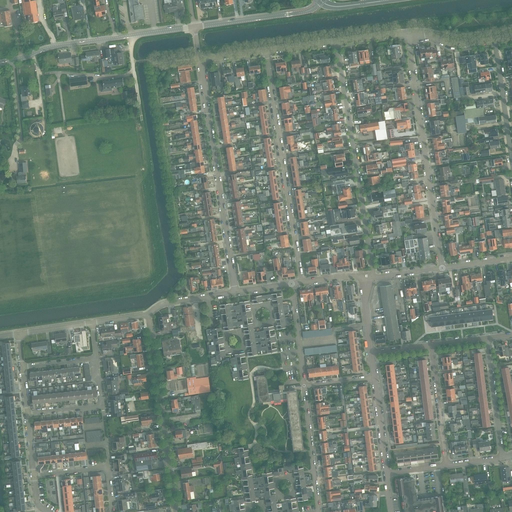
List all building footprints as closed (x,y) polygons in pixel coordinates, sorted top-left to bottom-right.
[(36,0),(22,0),(25,14),(29,14),(30,22),(40,20),(36,0)] [(101,15),(106,15),(105,5),(100,6),(99,0),(93,0),(95,11),(96,11),(96,17),(101,17),(101,15)] [(128,0),(132,22),(136,22),(136,20),(145,19),(143,4),(140,5),(140,3),(139,4),(138,0),(128,0)] [(164,6),(164,9),(165,9),(166,13),(174,12),(174,11),(182,9),(181,1),(185,0),(165,0),(164,0),(165,6),(164,6)] [(208,7),(207,0),(198,0),(200,8),(208,7)] [(53,7),(53,11),(54,19),(65,17),(64,12),(67,12),(66,5),(61,6),(62,10),(58,11),(57,6),(53,7)] [(73,8),(74,20),(85,19),(83,7),(73,8)] [(10,10),(0,11),(0,22),(3,22),(4,24),(4,26),(11,25),(11,20),(10,10)] [(390,49),(387,50),(388,55),(391,55),(392,58),(400,57),(399,46),(390,47),(390,49)] [(431,47),(425,48),(427,60),(430,59),(430,57),(437,56),(436,49),(432,50),(431,47)] [(111,49),(112,54),(114,54),(115,61),(116,61),(117,65),(124,64),(122,53),(118,53),(117,48),(111,49)] [(427,60),(425,48),(420,49),(420,50),(421,55),(421,58),(424,58),(425,65),(428,64),(427,60)] [(363,50),(358,50),(359,58),(360,61),(362,61),(365,60),(366,60),(369,60),(369,57),(370,57),(369,54),(368,49),(363,50)] [(86,53),(86,55),(82,56),(82,61),(93,59),(93,62),(94,62),(98,61),(97,59),(101,58),(100,51),(86,53)] [(350,63),(351,68),(358,67),(356,51),(349,52),(350,63)] [(59,54),(60,63),(65,62),(65,63),(70,62),(71,66),(79,64),(78,57),(72,58),(71,52),(59,54)] [(486,53),(480,54),(480,55),(480,57),(481,64),(488,63),(486,53)] [(475,58),(475,55),(466,56),(466,58),(465,58),(465,56),(461,57),(459,57),(460,64),(467,63),(468,73),(477,72),(477,69),(475,58)] [(291,61),(292,67),(291,67),(292,71),(298,70),(298,67),(301,66),(300,60),(291,61)] [(276,63),(276,69),(277,69),(277,72),(281,71),(287,70),(285,62),(276,63)] [(191,64),(178,66),(180,77),(182,76),(183,82),(191,81),(189,70),(192,69),(191,64)] [(237,76),(235,76),(236,88),(242,87),(242,85),(241,85),(240,79),(241,79),(241,75),(245,75),(244,67),(236,68),(237,76)] [(232,75),(231,69),(223,70),(224,76),(229,76),(229,79),(232,78),(232,75)] [(392,75),(393,78),(403,76),(402,70),(392,72),(391,69),(384,70),(385,73),(388,73),(389,75),(392,75)] [(480,70),(477,70),(478,77),(481,76),(481,79),(484,78),(484,80),(485,80),(485,81),(488,80),(488,79),(489,79),(488,78),(490,77),(489,73),(489,72),(486,72),(485,69),(480,70)] [(435,72),(423,74),(424,79),(427,79),(433,78),(433,75),(435,75),(441,74),(441,71),(435,72)] [(222,79),(223,82),(220,82),(218,72),(210,73),(212,86),(217,85),(217,89),(224,88),(223,85),(227,85),(226,79),(222,79)] [(70,78),(71,86),(88,84),(87,76),(70,78)] [(353,80),(354,86),(363,85),(362,81),(365,81),(364,76),(361,77),(361,78),(353,80)] [(403,76),(393,78),(393,82),(386,83),(387,88),(394,87),(393,84),(404,82),(403,76)] [(103,80),(103,84),(100,84),(101,92),(112,90),(111,87),(124,85),(123,77),(103,80)] [(316,86),(316,87),(333,84),(332,78),(323,80),(320,80),(320,82),(320,83),(315,84),(315,86),(316,86)] [(462,78),(458,79),(458,80),(458,82),(458,83),(459,86),(459,87),(460,87),(460,88),(462,87),(469,86),(468,82),(464,83),(463,78),(462,78)] [(474,86),(470,87),(471,94),(475,93),(488,92),(489,93),(491,92),(492,91),(491,83),(474,86)] [(22,94),(21,94),(23,108),(29,107),(28,100),(26,101),(25,95),(31,95),(29,85),(21,86),(22,94)] [(425,89),(426,93),(436,92),(436,85),(425,87),(425,89)] [(253,94),(253,97),(266,95),(265,89),(258,90),(259,94),(256,94),(253,94)] [(405,92),(398,93),(399,97),(399,98),(397,98),(395,98),(396,101),(399,100),(406,98),(405,92)] [(324,100),(325,107),(329,107),(329,105),(336,104),(336,103),(337,103),(336,100),(335,100),(335,99),(326,100),(324,100)] [(464,115),(465,119),(485,116),(484,108),(494,107),(493,99),(483,101),(476,102),(477,108),(476,108),(476,107),(475,102),(464,103),(466,112),(464,115)] [(219,103),(219,109),(226,108),(225,104),(228,104),(232,103),(232,101),(228,101),(225,102),(219,103)] [(394,110),(385,112),(386,119),(396,118),(396,119),(401,118),(401,114),(402,114),(407,113),(406,110),(408,110),(407,102),(400,103),(396,107),(394,108),(394,110)] [(253,111),(253,114),(266,112),(265,105),(259,106),(260,110),(257,111),(253,111)] [(366,116),(365,111),(371,111),(370,106),(357,108),(358,117),(366,116)] [(220,115),(221,121),(228,120),(227,116),(230,116),(230,115),(234,115),(234,112),(230,113),(227,113),(220,115)] [(266,112),(253,114),(254,117),(260,116),(261,120),(267,120),(266,112)] [(456,116),(457,125),(465,124),(464,115),(456,116)] [(467,119),(468,123),(474,122),(474,125),(479,124),(493,122),(493,123),(496,123),(496,122),(495,115),(467,119)] [(403,120),(396,121),(397,129),(404,128),(404,129),(411,128),(409,120),(403,120)] [(379,122),(366,124),(368,130),(375,129),(377,140),(387,138),(384,121),(379,121),(379,122)] [(298,123),(285,125),(286,131),(293,130),(296,129),(295,126),(298,125),(298,123)] [(465,124),(457,125),(458,134),(466,132),(467,132),(465,124)] [(33,128),(33,129),(33,130),(34,131),(34,132),(35,132),(35,133),(36,133),(37,133),(38,133),(39,132),(40,131),(41,131),(41,130),(41,129),(41,128),(41,127),(40,126),(39,125),(38,125),(37,125),(35,125),(34,126),(33,127),(33,128)] [(392,125),(386,126),(388,138),(394,137),(392,125)] [(192,133),(199,132),(198,126),(191,127),(192,131),(185,132),(185,133),(185,134),(189,134),(192,133)] [(489,129),(483,130),(484,134),(485,138),(485,139),(493,137),(498,136),(497,129),(489,130),(489,129)] [(299,134),(287,136),(288,143),(294,142),(297,142),(296,138),(299,137),(299,134)] [(493,137),(485,139),(479,139),(480,143),(485,142),(489,142),(490,149),(500,148),(499,141),(493,142),(493,140),(493,137)] [(294,142),(288,143),(289,151),(292,150),(292,152),(297,151),(296,149),(298,149),(297,142),(294,142)] [(405,147),(405,150),(414,149),(413,142),(405,144),(405,147)] [(364,147),(365,154),(374,152),(373,146),(369,146),(369,144),(364,145),(364,147)] [(414,149),(405,150),(405,151),(406,152),(407,157),(415,156),(414,149)] [(374,152),(365,154),(366,161),(380,159),(379,151),(374,152)] [(261,158),(261,160),(273,159),(272,152),(266,153),(267,158),(264,158),(264,157),(261,158)] [(337,159),(335,159),(336,167),(339,166),(343,166),(342,161),(345,160),(344,153),(336,155),(337,159)] [(261,160),(261,163),(264,163),(264,161),(267,161),(268,167),(274,166),(273,159),(261,160)] [(19,176),(17,176),(17,183),(27,182),(26,175),(24,176),(24,172),(27,171),(26,162),(19,163),(20,172),(18,172),(19,176)] [(408,163),(409,172),(418,170),(417,163),(414,164),(414,163),(408,163)] [(367,165),(368,172),(368,174),(375,173),(375,171),(378,170),(377,164),(367,165)] [(448,179),(447,173),(450,172),(449,166),(440,167),(441,174),(438,175),(439,180),(448,179)] [(326,169),(321,170),(322,175),(329,174),(329,175),(335,174),(336,177),(339,177),(339,178),(343,177),(343,176),(348,175),(347,169),(340,170),(340,167),(326,169)] [(178,171),(171,172),(172,175),(172,180),(179,179),(186,178),(185,173),(185,170),(178,171)] [(266,176),(263,176),(263,179),(267,178),(276,177),(274,170),(269,171),(269,176),(266,177),(266,176)] [(298,170),(292,171),(293,178),(307,177),(306,174),(301,175),(302,175),(299,176),(299,175),(298,170)] [(418,170),(409,172),(403,173),(403,177),(410,176),(410,179),(419,177),(418,170)] [(307,177),(293,178),(294,186),(300,185),(299,180),(306,179),(310,179),(309,176),(307,177)] [(368,177),(370,185),(377,184),(381,183),(380,176),(376,177),(375,176),(368,177)] [(229,181),(230,186),(237,185),(237,180),(240,179),(240,182),(244,181),(243,178),(229,181)] [(493,192),(493,194),(495,196),(497,195),(505,194),(503,179),(495,180),(496,191),(494,191),(493,192)] [(345,183),(336,184),(337,195),(343,194),(351,192),(350,187),(346,187),(345,183)] [(408,189),(408,193),(421,191),(420,185),(418,185),(417,183),(412,184),(412,186),(411,186),(409,186),(409,189),(408,189)] [(262,191),(263,194),(278,191),(277,184),(271,185),(272,190),(269,191),(269,190),(265,190),(262,191)] [(441,191),(441,196),(441,197),(454,195),(453,192),(459,191),(459,188),(457,188),(457,186),(452,187),(452,186),(448,186),(448,184),(440,185),(441,191)] [(375,194),(371,195),(373,203),(385,201),(384,199),(396,197),(395,189),(375,193),(375,194)] [(421,191),(408,193),(406,194),(407,199),(404,200),(405,204),(413,203),(412,199),(413,199),(413,200),(422,199),(421,191)] [(195,198),(196,200),(211,197),(210,192),(202,193),(202,197),(200,197),(195,198)] [(351,192),(343,194),(337,195),(338,201),(346,200),(346,199),(352,198),(351,192)] [(296,197),(297,204),(303,203),(302,196),(305,196),(305,199),(309,198),(308,195),(302,196),(296,197)] [(507,197),(493,198),(494,202),(494,205),(499,205),(508,204),(507,197)] [(442,200),(443,207),(450,206),(450,202),(455,202),(454,199),(442,200)] [(269,211),(272,211),(281,209),(280,202),(274,203),(274,208),(268,209),(269,211)] [(383,210),(374,211),(375,218),(383,217),(383,213),(388,212),(387,209),(391,208),(394,208),(397,208),(396,204),(393,205),(391,205),(382,207),(383,210)] [(341,210),(343,219),(355,216),(354,208),(348,209),(341,210)] [(497,210),(494,211),(495,214),(495,217),(499,216),(509,215),(509,209),(497,210)] [(304,210),(298,211),(299,218),(305,217),(304,213),(307,212),(307,210),(304,210)] [(328,220),(329,225),(335,224),(333,210),(327,211),(327,217),(328,220)] [(424,211),(416,212),(417,215),(413,216),(414,220),(420,219),(420,218),(425,217),(424,211)] [(468,226),(471,225),(472,226),(476,226),(475,217),(470,218),(470,217),(467,218),(468,226)] [(392,222),(394,233),(395,236),(403,235),(400,220),(392,222)] [(510,220),(503,221),(503,225),(501,225),(501,228),(511,227),(510,220)] [(412,222),(409,223),(410,226),(415,225),(416,233),(427,231),(426,228),(427,228),(427,224),(426,224),(418,225),(417,222),(412,222)] [(381,223),(381,224),(376,225),(377,233),(383,232),(383,229),(385,228),(385,227),(386,227),(385,223),(381,223)] [(271,227),(271,228),(277,227),(278,232),(284,231),(283,224),(277,224),(274,225),(271,225),(271,226),(271,227)] [(347,225),(347,226),(344,226),(345,233),(348,232),(357,231),(356,224),(347,225)] [(315,227),(301,229),(302,235),(309,234),(309,230),(315,229),(315,227)] [(510,247),(510,248),(511,248),(511,233),(511,228),(494,231),(495,238),(503,237),(505,248),(510,247)] [(349,237),(350,244),(359,243),(359,242),(360,242),(359,239),(358,239),(358,236),(349,237)] [(407,253),(420,252),(429,250),(428,237),(405,240),(407,253)] [(488,240),(489,245),(490,250),(497,249),(496,246),(495,239),(488,240)] [(469,245),(466,246),(467,253),(473,252),(472,246),(474,246),(474,240),(469,241),(469,243),(469,245)] [(479,242),(480,251),(487,250),(485,241),(479,242)] [(318,243),(304,245),(304,251),(312,250),(312,244),(315,244),(315,246),(318,246),(318,243)] [(457,250),(456,247),(457,247),(456,243),(449,244),(450,255),(457,254),(456,250),(457,250)] [(390,255),(392,263),(402,262),(401,256),(405,256),(404,248),(401,249),(401,251),(396,252),(396,254),(390,255)] [(355,257),(357,267),(357,268),(365,266),(365,265),(362,250),(356,251),(357,257),(355,257)] [(429,250),(420,252),(421,259),(431,258),(429,250)] [(344,251),(341,252),(343,268),(349,267),(348,261),(348,257),(345,258),(345,256),(344,251)] [(332,256),(333,260),(334,267),(337,266),(337,269),(343,268),(342,261),(341,252),(338,252),(340,262),(337,263),(336,255),(332,256)] [(384,254),(384,258),(381,258),(382,265),(387,264),(390,264),(389,257),(390,257),(389,254),(384,254)] [(287,264),(284,264),(285,267),(281,268),(280,263),(279,263),(278,258),(273,259),(275,270),(281,269),(282,277),(288,277),(287,264)] [(312,260),(313,266),(308,267),(309,273),(317,272),(316,266),(319,266),(318,259),(312,260)] [(284,261),(284,264),(287,264),(288,277),(295,276),(294,269),(290,270),(289,260),(284,260),(284,261)] [(328,260),(321,261),(321,262),(322,265),(321,265),(322,271),(330,270),(329,264),(328,264),(328,260)] [(257,272),(258,281),(267,280),(265,271),(264,271),(263,268),(260,268),(261,272),(257,272)] [(252,278),(256,277),(255,271),(251,271),(243,273),(244,283),(253,282),(252,278)] [(506,285),(505,282),(508,281),(508,277),(507,277),(506,271),(504,271),(499,271),(501,286),(506,285)] [(490,295),(488,283),(491,283),(494,283),(495,282),(495,280),(494,272),(491,272),(490,272),(489,272),(488,272),(488,273),(487,273),(488,281),(486,281),(487,285),(484,285),(484,281),(485,296),(486,296),(486,295),(490,295)] [(459,286),(460,292),(464,292),(464,289),(471,288),(470,282),(469,283),(468,276),(462,277),(463,284),(463,285),(459,286)] [(198,290),(197,282),(200,282),(199,277),(194,277),(188,278),(189,283),(190,283),(191,291),(195,291),(195,290),(198,290)] [(429,281),(429,284),(430,290),(432,289),(432,291),(433,291),(433,293),(437,292),(436,288),(436,284),(435,280),(432,280),(432,279),(429,280),(429,281)] [(445,279),(438,279),(439,284),(439,289),(440,292),(446,291),(446,287),(445,284),(445,279)] [(412,295),(413,299),(416,298),(417,301),(420,301),(420,296),(419,290),(417,291),(416,283),(410,283),(410,284),(411,286),(412,286),(412,288),(412,295)] [(329,288),(331,299),(342,298),(340,285),(333,286),(333,287),(329,288)] [(352,294),(354,294),(353,285),(347,286),(348,291),(346,291),(347,300),(353,300),(352,294)] [(380,287),(387,335),(388,339),(388,340),(400,338),(392,285),(380,287)] [(321,288),(315,288),(316,295),(319,295),(320,303),(323,303),(321,288)] [(267,298),(266,295),(260,296),(257,296),(257,300),(252,300),(252,304),(262,302),(262,299),(267,298)] [(240,305),(235,306),(236,309),(246,308),(245,305),(250,304),(249,301),(240,302),(240,305)] [(440,310),(440,309),(440,304),(439,302),(431,303),(433,311),(440,310)] [(347,304),(348,311),(350,310),(351,314),(357,314),(356,306),(354,306),(353,304),(347,304)] [(192,306),(183,308),(186,327),(194,325),(192,306)] [(274,313),(275,316),(284,315),(284,312),(289,311),(289,308),(278,309),(279,312),(274,313)] [(485,310),(478,311),(479,321),(486,320),(485,310)] [(492,310),(485,310),(486,320),(493,319),(492,310)] [(478,311),(471,312),(472,322),(479,321),(478,311)] [(471,312),(464,313),(466,323),(472,322),(471,312)] [(464,313),(457,314),(459,324),(466,323),(464,313)] [(457,314),(450,315),(452,324),(459,324),(457,314)] [(159,318),(160,324),(167,323),(167,319),(169,319),(169,315),(161,316),(161,317),(159,318)] [(450,315),(444,316),(445,325),(452,324),(450,315)] [(227,320),(228,324),(238,322),(238,325),(243,324),(244,328),(248,327),(253,326),(253,323),(248,324),(247,320),(243,321),(242,318),(237,319),(232,319),(232,318),(232,316),(222,318),(222,321),(227,320)] [(444,316),(437,317),(438,326),(445,325),(444,316)] [(437,317),(430,317),(431,327),(438,326),(437,317)] [(290,320),(280,322),(281,325),(276,326),(276,329),(286,328),(286,325),(291,324),(290,320)] [(120,324),(121,329),(122,332),(129,331),(129,330),(139,329),(138,321),(120,324)] [(167,323),(160,324),(161,331),(163,330),(163,332),(171,330),(170,322),(167,323)] [(238,322),(228,324),(228,326),(223,327),(224,331),(234,329),(233,326),(238,325),(238,322)] [(264,331),(259,332),(259,335),(270,333),(269,330),(274,330),(273,326),(264,328),(264,331)] [(122,332),(121,329),(114,330),(114,327),(101,329),(102,337),(115,336),(115,338),(117,337),(118,340),(122,339),(122,337),(122,336),(122,332)] [(212,329),(207,330),(207,333),(208,336),(218,335),(217,332),(222,331),(222,327),(212,329)] [(82,334),(74,335),(75,342),(78,342),(79,347),(87,346),(86,330),(82,331),(82,334)] [(56,342),(64,341),(64,344),(68,343),(67,341),(66,333),(65,333),(55,334),(56,340),(56,342)] [(387,335),(375,337),(376,343),(386,342),(385,339),(388,339),(387,335)] [(123,347),(123,348),(141,345),(140,339),(133,340),(133,344),(130,344),(130,346),(123,347)] [(111,347),(118,346),(117,343),(117,341),(117,340),(108,341),(109,344),(102,345),(104,355),(112,354),(111,347)] [(174,341),(175,342),(170,343),(170,341),(162,342),(163,347),(164,347),(165,355),(172,354),(172,352),(176,351),(176,353),(181,352),(179,340),(174,341)] [(209,346),(209,349),(220,347),(219,344),(224,343),(224,340),(213,342),(214,345),(209,346)] [(32,343),(32,347),(32,349),(32,348),(33,351),(47,349),(48,353),(51,353),(50,341),(46,341),(32,343)] [(141,345),(123,348),(124,354),(129,353),(128,350),(134,349),(134,352),(142,351),(141,345)] [(504,345),(499,346),(501,356),(506,355),(506,356),(511,355),(509,348),(509,347),(508,347),(505,348),(505,345),(504,345)] [(262,347),(252,349),(252,352),(247,353),(248,356),(258,355),(257,351),(262,351),(262,347)] [(3,356),(11,355),(11,348),(3,349),(3,351),(3,354),(0,354),(0,357),(3,357),(3,356)] [(225,353),(215,354),(216,357),(211,358),(212,364),(213,364),(217,364),(218,364),(217,361),(222,360),(221,357),(226,356),(225,353)] [(230,358),(231,362),(241,360),(240,357),(245,356),(245,353),(235,355),(235,358),(230,358)] [(442,357),(443,364),(451,363),(451,362),(454,362),(458,362),(458,359),(451,360),(450,356),(452,356),(451,353),(445,354),(445,357),(442,357)] [(130,355),(131,359),(136,358),(138,367),(144,366),(144,364),(143,354),(136,355),(136,354),(130,355)] [(4,362),(12,361),(11,355),(3,356),(3,357),(4,361),(0,361),(0,362),(0,363),(4,363),(4,362)] [(418,361),(419,367),(427,366),(426,360),(423,360),(423,357),(416,358),(416,362),(418,361)] [(104,361),(105,372),(110,371),(112,371),(112,373),(118,373),(117,367),(113,368),(113,360),(104,361)] [(5,367),(13,367),(12,361),(4,362),(4,363),(5,366),(0,367),(1,369),(5,369),(5,367)] [(232,371),(233,374),(243,373),(242,370),(247,369),(246,366),(237,367),(237,370),(232,371)] [(5,373),(13,372),(13,367),(5,367),(5,369),(5,372),(1,373),(1,375),(5,375),(5,373)] [(80,367),(73,368),(74,376),(75,376),(79,375),(80,379),(82,379),(81,375),(80,375),(80,368),(80,367)] [(67,368),(61,369),(62,377),(63,377),(67,377),(67,381),(70,381),(69,376),(68,377),(67,368)] [(73,368),(67,368),(68,377),(69,376),(73,376),(73,380),(76,380),(75,376),(74,376),(73,368)] [(61,369),(55,370),(56,378),(57,378),(61,378),(61,382),(63,381),(63,377),(62,377),(61,369)] [(55,370),(49,371),(50,379),(51,379),(54,378),(55,382),(57,382),(57,378),(56,378),(55,370)] [(167,371),(168,379),(169,379),(169,380),(171,380),(171,379),(177,378),(177,374),(174,374),(173,370),(167,371)] [(42,371),(36,372),(37,380),(38,380),(42,380),(43,384),(45,384),(45,380),(44,380),(42,371)] [(49,371),(42,371),(44,380),(45,380),(48,379),(49,383),(51,383),(51,379),(50,379),(49,371)] [(6,379),(14,378),(13,372),(5,373),(5,375),(6,378),(2,379),(2,381),(6,381),(6,379)] [(37,380),(36,372),(30,373),(31,381),(36,381),(37,387),(39,387),(38,380),(37,380)] [(134,381),(133,381),(134,385),(142,384),(142,382),(146,381),(146,377),(145,375),(141,375),(141,374),(137,375),(138,378),(134,378),(134,381)] [(112,377),(112,382),(111,382),(110,381),(106,381),(108,392),(118,391),(117,381),(119,381),(119,377),(112,377)] [(187,378),(189,395),(210,392),(208,377),(196,379),(196,377),(187,378)] [(387,378),(388,384),(396,383),(396,382),(399,382),(399,384),(399,385),(403,384),(402,382),(402,379),(395,380),(395,377),(387,378)] [(460,377),(445,379),(446,385),(454,384),(453,381),(465,380),(464,377),(460,377)] [(3,387),(7,387),(7,386),(15,385),(14,378),(6,379),(6,381),(6,384),(2,385),(3,387)] [(396,383),(388,384),(388,390),(396,389),(396,384),(399,384),(399,382),(396,382),(396,383)] [(182,383),(169,385),(170,394),(183,392),(182,383)] [(281,400),(287,399),(287,398),(286,392),(283,393),(283,391),(283,389),(284,389),(284,384),(279,385),(280,389),(280,393),(270,394),(270,398),(268,398),(268,401),(274,401),(274,403),(281,402),(281,400)] [(7,386),(7,387),(7,390),(3,391),(3,393),(8,393),(7,392),(15,391),(15,385),(7,386)] [(81,391),(81,399),(88,398),(87,390),(85,390),(82,391),(81,386),(79,387),(79,391),(81,391)] [(87,390),(88,398),(93,398),(93,390),(88,390),(87,386),(85,386),(85,390),(87,390)] [(360,393),(367,392),(366,386),(359,386),(360,392),(359,392),(357,391),(353,392),(353,394),(360,393)] [(75,391),(76,399),(81,399),(81,391),(79,391),(76,391),(75,387),(73,387),(73,392),(75,391)] [(63,393),(64,401),(70,400),(69,392),(67,392),(64,393),(63,388),(61,388),(61,393),(63,393)] [(69,392),(70,400),(76,399),(75,391),(73,392),(70,392),(69,388),(67,388),(67,392),(69,392)] [(51,394),(51,402),(58,401),(57,393),(55,393),(52,394),(51,389),(49,390),(49,394),(51,394)] [(57,393),(58,401),(64,401),(63,393),(61,393),(58,393),(57,389),(56,389),(55,389),(55,393),(57,393)] [(45,394),(46,402),(51,402),(51,394),(49,394),(46,394),(45,390),(43,390),(43,395),(45,394)] [(33,391),(31,392),(32,396),(33,396),(33,404),(40,403),(39,395),(37,395),(34,396),(33,391)] [(37,391),(37,395),(39,395),(40,403),(46,402),(45,394),(43,395),(40,395),(39,391),(37,391)] [(358,400),(361,400),(368,399),(367,392),(360,393),(360,398),(358,398),(354,398),(354,401),(358,400)] [(108,400),(109,406),(118,406),(118,402),(121,402),(120,395),(112,396),(112,400),(108,400)] [(190,396),(182,397),(182,399),(187,399),(188,401),(191,401),(191,405),(192,405),(194,405),(196,413),(201,413),(198,395),(195,395),(195,396),(193,396),(190,396)] [(404,395),(389,397),(390,404),(398,403),(397,397),(399,397),(400,398),(404,397),(404,395)] [(3,405),(7,404),(6,403),(15,402),(14,396),(6,397),(6,398),(6,402),(2,402),(3,405)] [(288,406),(289,406),(297,405),(297,400),(296,397),(295,398),(287,398),(287,399),(288,406)] [(172,410),(173,413),(179,412),(178,407),(182,407),(182,406),(181,403),(181,402),(178,402),(177,399),(171,400),(172,410)] [(358,407),(361,406),(368,406),(368,399),(361,400),(361,405),(359,404),(355,405),(355,408),(358,407)] [(3,411),(7,410),(7,409),(15,408),(15,402),(6,403),(7,404),(7,408),(3,408),(3,411)] [(390,405),(391,412),(406,410),(406,408),(402,408),(402,409),(399,410),(398,404),(390,405)] [(118,406),(109,406),(110,413),(113,413),(114,417),(122,416),(121,409),(119,409),(118,406)] [(4,417),(8,416),(8,415),(16,414),(15,408),(7,409),(7,410),(8,414),(4,414),(4,417)] [(391,412),(392,419),(400,418),(399,414),(406,413),(406,410),(391,412)] [(357,421),(363,420),(370,419),(369,412),(362,413),(363,417),(360,417),(360,418),(356,418),(357,421)] [(4,423),(8,422),(8,421),(16,420),(16,414),(8,415),(8,416),(8,420),(4,420),(4,422),(4,423)] [(152,422),(151,416),(141,418),(142,426),(149,425),(149,423),(152,422)] [(5,428),(9,428),(9,427),(17,426),(16,420),(8,421),(8,422),(9,426),(5,426),(5,428)] [(393,425),(394,432),(402,430),(401,426),(408,426),(408,423),(393,425)] [(450,424),(451,431),(458,430),(457,427),(461,426),(460,423),(450,424)] [(6,435),(10,434),(10,433),(18,432),(17,426),(9,427),(9,428),(9,432),(5,432),(6,435)] [(175,431),(176,438),(183,437),(183,438),(187,438),(186,430),(182,431),(182,430),(175,431)] [(6,440),(10,440),(10,439),(18,438),(18,432),(10,433),(10,434),(10,438),(6,438),(6,440)] [(140,440),(141,442),(155,440),(154,434),(146,435),(147,439),(140,440)] [(435,434),(427,435),(427,438),(423,438),(424,442),(428,441),(427,440),(436,440),(435,434)] [(7,446),(11,446),(11,445),(19,444),(18,438),(10,439),(10,440),(11,444),(7,444),(7,446)] [(113,442),(114,450),(121,449),(121,446),(123,446),(122,442),(124,442),(124,438),(117,438),(117,442),(113,442)] [(469,440),(460,442),(461,446),(462,454),(464,453),(468,453),(467,447),(470,446),(469,441),(469,440)] [(473,440),(474,448),(479,447),(480,451),(490,450),(489,441),(479,442),(479,440),(473,440)] [(460,442),(451,443),(451,449),(455,449),(455,454),(462,454),(461,446),(460,442)] [(361,452),(374,450),(373,443),(366,444),(360,445),(360,447),(367,447),(367,451),(360,452),(361,452)] [(8,452),(12,452),(11,451),(20,450),(19,444),(11,445),(11,446),(11,450),(7,450),(8,452)] [(178,450),(179,459),(193,457),(191,448),(195,447),(195,444),(188,445),(188,448),(178,450)] [(433,447),(434,450),(396,454),(397,463),(438,458),(436,446),(433,447)] [(11,451),(12,452),(12,456),(8,456),(8,458),(12,458),(12,457),(20,456),(20,450),(11,451)] [(135,455),(136,461),(151,459),(157,458),(156,452),(150,453),(150,452),(137,454),(135,455)] [(235,458),(235,461),(245,460),(245,457),(249,456),(249,453),(239,454),(239,457),(235,458)] [(113,460),(114,465),(124,464),(123,460),(124,460),(124,455),(118,456),(118,459),(113,460)] [(151,459),(136,461),(137,471),(146,470),(152,469),(151,459)] [(9,470),(13,469),(13,468),(21,467),(21,461),(13,462),(13,467),(9,467),(9,470)] [(222,461),(213,462),(214,467),(217,467),(219,475),(224,474),(223,469),(223,466),(223,464),(222,461)] [(124,464),(114,465),(115,471),(119,471),(120,474),(126,473),(125,468),(124,468),(124,464)] [(250,466),(241,467),(241,470),(236,471),(237,475),(244,474),(247,473),(246,470),(251,469),(250,466)] [(10,476),(14,475),(14,474),(22,473),(21,467),(13,468),(13,469),(14,473),(10,473),(10,476)] [(288,470),(288,467),(278,468),(278,472),(274,472),(274,476),(284,474),(283,471),(288,470)] [(501,468),(503,481),(511,480),(509,467),(501,468)] [(181,470),(182,478),(192,476),(191,469),(181,470)] [(263,477),(258,478),(258,481),(268,479),(268,477),(272,476),(272,472),(262,474),(263,477)] [(10,482),(15,481),(14,480),(23,479),(22,473),(14,474),(14,475),(14,479),(10,479),(10,482)] [(119,475),(120,479),(116,480),(117,491),(125,490),(124,480),(129,480),(129,477),(131,477),(130,473),(120,475),(119,475)] [(151,477),(151,482),(160,480),(159,473),(153,474),(153,477),(151,477)] [(450,483),(463,482),(465,495),(469,495),(468,486),(467,476),(463,477),(462,473),(449,475),(450,483)] [(474,476),(475,484),(488,483),(486,474),(474,476)] [(62,481),(63,486),(71,485),(70,479),(70,476),(65,477),(65,480),(62,480),(62,481)] [(11,488),(15,487),(15,486),(23,485),(23,479),(14,480),(15,481),(15,485),(11,485),(11,488)] [(400,479),(396,480),(398,495),(402,495),(404,511),(441,511),(443,511),(446,511),(444,496),(442,497),(441,496),(438,497),(438,496),(437,496),(437,497),(434,497),(434,498),(420,499),(420,498),(419,498),(419,497),(418,497),(417,497),(416,487),(415,487),(414,479),(411,480),(411,479),(404,480),(404,479),(400,479)] [(296,485),(296,488),(306,487),(305,484),(311,483),(310,480),(300,481),(300,485),(296,485)] [(183,483),(185,500),(195,498),(193,485),(189,486),(189,482),(183,483)] [(12,494),(16,493),(16,492),(24,491),(23,485),(15,486),(15,487),(16,491),(11,491),(12,494)] [(249,492),(250,495),(260,494),(259,491),(264,490),(265,493),(270,492),(269,489),(274,489),(274,485),(264,487),(259,487),(259,490),(254,491),(254,488),(244,489),(245,493),(249,492)] [(151,491),(153,501),(163,500),(162,490),(155,491),(151,491)] [(13,499),(17,499),(16,498),(25,497),(24,491),(16,492),(16,493),(16,497),(12,497),(12,499),(13,499)] [(127,499),(118,500),(120,510),(125,510),(128,509),(127,501),(131,501),(131,499),(136,498),(135,492),(126,493),(127,499)] [(312,493),(302,494),(302,497),(298,498),(298,501),(308,500),(307,497),(312,496),(312,493)] [(260,494),(250,495),(250,498),(245,499),(246,502),(256,501),(255,498),(260,497),(260,494)] [(13,503),(9,503),(9,506),(13,506),(17,505),(17,504),(25,503),(25,497),(16,498),(17,499),(13,499),(13,503)] [(286,503),(281,503),(282,507),(292,505),(291,502),(296,502),(296,498),(286,499),(286,503)] [(229,504),(230,508),(240,506),(239,503),(244,503),(244,499),(238,500),(234,500),(234,504),(229,504)] [(490,510),(490,511),(505,511),(504,501),(501,502),(502,508),(490,510)] [(17,504),(17,505),(18,509),(13,509),(14,511),(11,511),(10,511),(18,511),(18,510),(26,509),(25,503),(17,504)]
